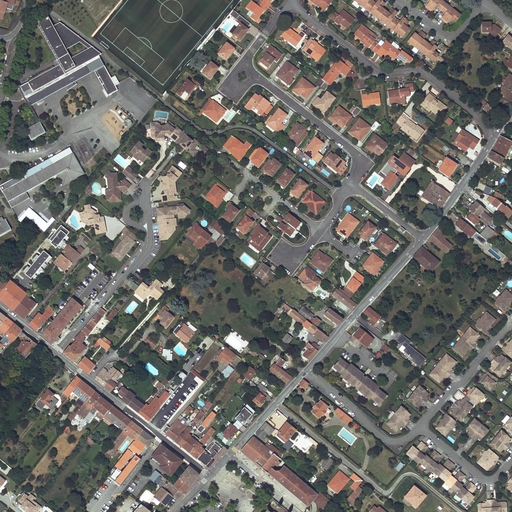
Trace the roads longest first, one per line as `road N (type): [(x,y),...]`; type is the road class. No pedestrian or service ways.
road 1 (residential): [(495,135),(422,72),(381,72),(292,4)]
road 2 (tertiary): [(423,237),(306,369)]
road 3 (residential): [(55,353),(145,247),(147,232)]
road 4 (residential): [(88,380),(209,475)]
road 5 (residential): [(349,183),(357,159),(351,149),(259,77)]
road 6 (residential): [(306,369),(386,440),(410,437),(419,427)]
road 7 (residential): [(419,427),(511,326)]
